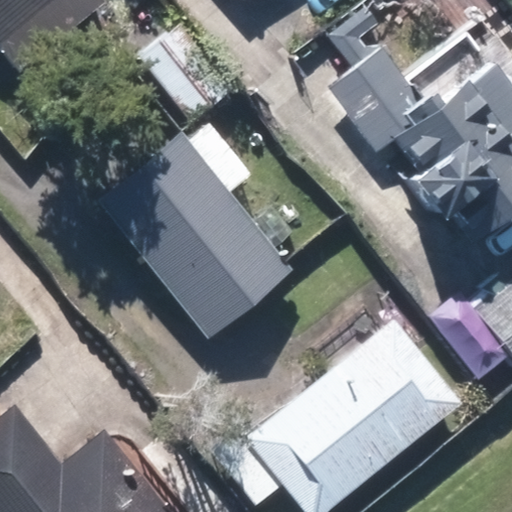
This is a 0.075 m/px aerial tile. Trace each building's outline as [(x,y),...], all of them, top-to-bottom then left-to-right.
[(0,0),(0,59),(7,68),(88,0),(0,0)] [(434,202),(457,235),(511,197),(511,162),(493,135),(511,122),(511,103),(461,30),(416,62),(418,66),(397,82),(370,44),(363,50),(341,19),(317,36),(340,71),(319,85),(366,152),(380,142),(397,165),(381,176),(410,220),(434,202)] [(130,57),(181,121),(221,88),(170,25),(130,57)] [(81,198),(195,336),(278,266),(193,164),(215,145),(195,121),(172,140),(164,130),(81,198)] [(511,273),(467,309),(511,366),(511,273)] [(270,485),(292,511),(311,511),(448,401),(381,318),(241,433),(232,421),(198,447),(246,505),(270,485)] [(167,511),(96,426),(52,464),(3,404),(0,405),(0,511),(167,511)]
